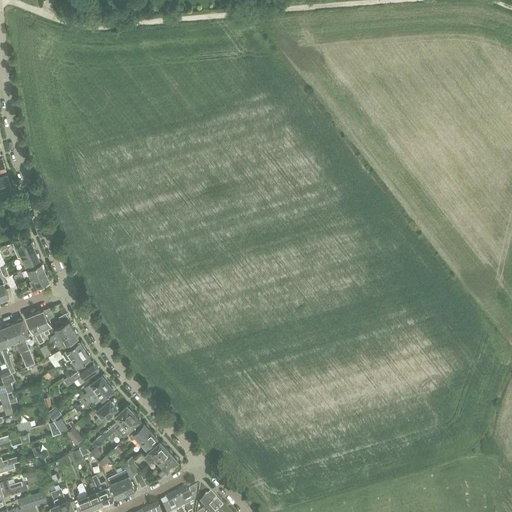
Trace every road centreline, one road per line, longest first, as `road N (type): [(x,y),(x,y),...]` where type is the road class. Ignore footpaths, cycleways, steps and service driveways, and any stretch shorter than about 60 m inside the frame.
road 1 (track): [(6,0),(92,29),(392,0)]
road 2 (residential): [(65,286),(29,195),(0,44)]
road 3 (residential): [(203,465),(126,379),(65,286)]
